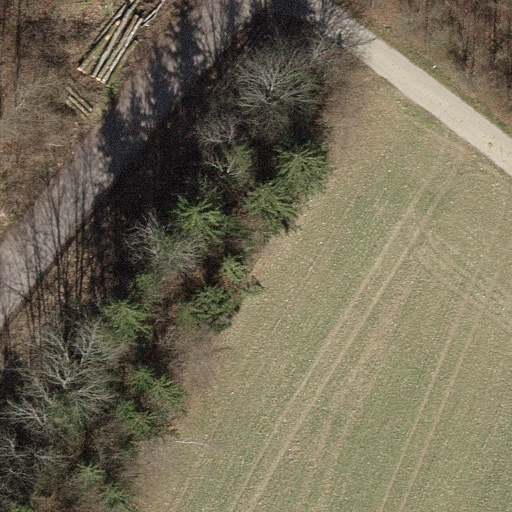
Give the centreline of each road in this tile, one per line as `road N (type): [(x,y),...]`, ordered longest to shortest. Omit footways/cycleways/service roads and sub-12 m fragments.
road 1 (unclassified): [(240,0),(0,311)]
road 2 (track): [(340,0),(511,143)]
